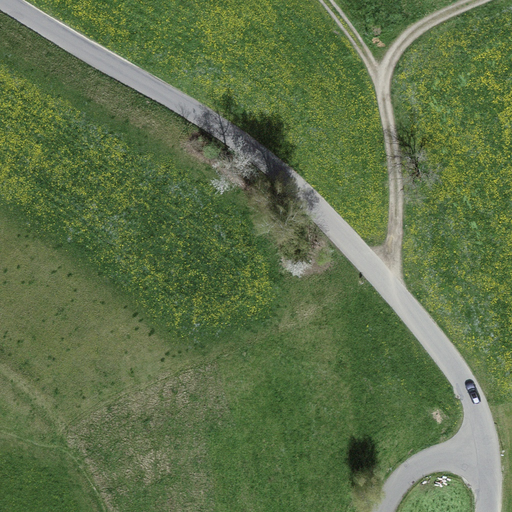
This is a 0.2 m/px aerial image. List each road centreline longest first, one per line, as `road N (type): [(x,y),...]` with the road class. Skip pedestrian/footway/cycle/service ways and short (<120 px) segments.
road 1 (unclassified): [(486,450),(457,374),(289,185),(177,105),(0,0)]
road 2 (track): [(479,0),(405,38),(382,84),(398,299)]
road 3 (residential): [(486,450),(451,449),(417,464),(382,511)]
